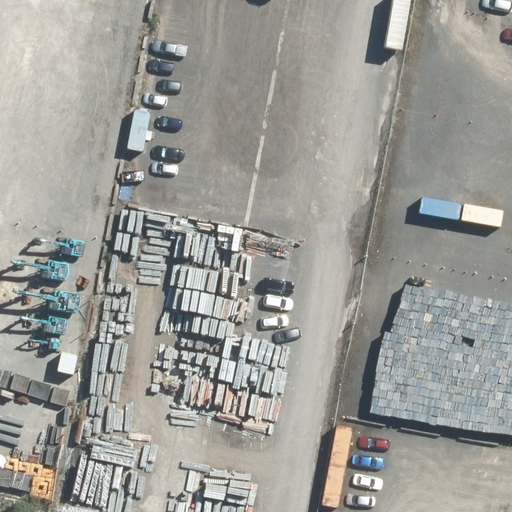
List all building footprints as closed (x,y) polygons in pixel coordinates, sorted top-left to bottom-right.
[(168,59),(148,55),(138,99),(158,103),(168,59)] [(426,73),(406,69),(396,119),(430,126),(437,89),(424,86),(426,73)] [(392,114),(373,109),(358,168),(376,173),(392,114)] [(167,360),(139,354),(134,376),(162,382),(167,360)] [(121,413),(83,404),(71,456),(109,465),(121,413)]
